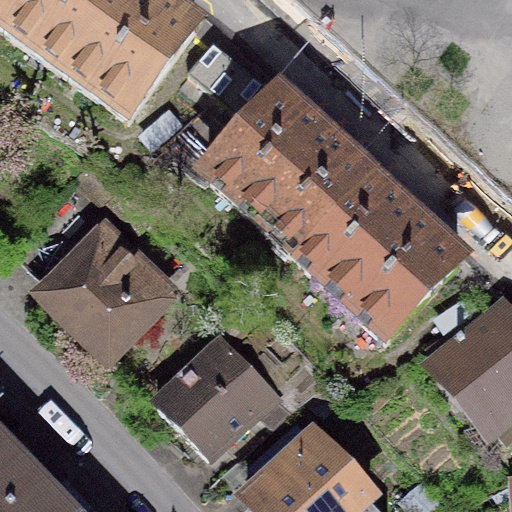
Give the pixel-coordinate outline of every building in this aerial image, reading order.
[(0,0),(0,39),(119,127),(199,17),(175,0),(0,0)] [(203,41),(179,70),(229,111),(252,82),(203,41)] [(325,126),(271,77),(184,171),(374,347),(462,252),(412,206),(325,126)] [(98,219),(23,295),(60,331),(100,371),(175,296),(98,219)] [(511,309),(502,296),(415,366),(482,450),(511,426),(511,309)] [(218,335),(144,401),(173,433),(205,468),(258,420),(270,433),(291,415),(218,335)] [(307,423),(226,499),(238,511),(360,511),(377,497),(307,423)] [(0,511),(58,511),(28,480),(0,451),(0,511)]
